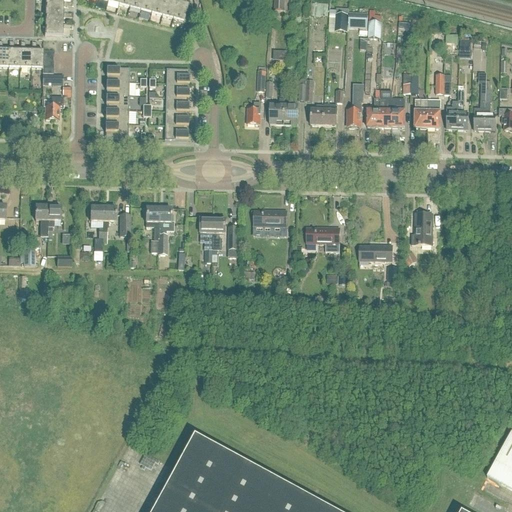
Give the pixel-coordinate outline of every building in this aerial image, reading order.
[(119,0),(118,8),(129,11),(131,0),(119,0)] [(131,0),(129,11),(140,13),(143,0),(131,0)] [(143,0),(140,13),(151,16),(154,0),(143,0)] [(161,0),(154,0),(151,16),(161,19),(166,1),(161,0)] [(170,2),(171,0),(166,0),(166,1),(161,19),(172,22),(177,4),(170,2)] [(177,0),(177,4),(172,22),(183,25),(188,7),(181,5),(182,0),(177,0)] [(274,0),(274,12),(285,13),(285,0),(274,0)] [(45,4),(45,15),(63,16),(63,9),(72,10),(72,5),(63,5),(45,4)] [(328,7),(315,6),(310,4),(309,18),(327,19),(328,7)] [(381,42),(382,25),(381,25),(382,18),(374,18),(375,13),(369,12),(368,41),(381,42)] [(45,15),(44,27),(63,27),(63,20),(72,21),(72,16),(63,16),(45,15)] [(367,32),(368,17),(349,16),(349,31),(367,32)] [(336,17),(335,35),(348,35),(349,18),(336,17)] [(44,27),(44,38),(62,39),(62,31),(71,32),(71,27),(63,27),(44,27)] [(420,27),(412,27),(411,40),(419,40),(420,27)] [(2,41),(1,41),(0,40),(0,70),(8,71),(9,52),(2,52),(2,43),(2,41)] [(471,54),(471,42),(460,42),(460,53),(471,54)] [(8,71),(14,71),(19,71),(20,53),(13,53),(13,44),(9,44),(9,52),(8,71)] [(19,71),(27,71),(31,71),(31,53),(24,53),(25,44),(20,44),(20,53),(19,71)] [(31,71),(42,71),(42,70),(42,65),(43,59),(43,53),(36,53),(36,44),(31,44),(31,53),(31,71)] [(275,63),(283,64),(283,54),(275,54),(275,63)] [(146,77),(146,71),(152,71),(152,67),(140,66),(140,77),(146,77)] [(257,95),(265,95),(266,69),(258,69),(257,95)] [(107,71),(106,85),(129,86),(129,71),(107,71)] [(165,72),(165,86),(188,87),(188,72),(165,72)] [(43,77),(43,83),(43,88),(63,88),(63,77),(54,77),(43,77)] [(444,98),(444,85),(444,78),(436,78),(436,98),(444,98)] [(417,98),(418,87),(418,79),(412,79),(412,87),(410,87),(410,97),(417,98)] [(106,85),(106,99),(129,100),(129,86),(106,85)] [(165,86),(165,100),(188,101),(188,87),(165,86)] [(474,134),(484,134),(485,92),(485,86),(481,86),(480,112),(474,112),(474,134)] [(353,88),(352,113),(348,113),(347,121),(348,121),(348,130),(360,130),(361,106),(364,106),(364,88),(353,88)] [(458,90),(458,105),(457,132),(468,132),(468,117),(463,117),(464,90),(458,90)] [(490,93),(485,92),(484,134),(495,134),(495,118),(490,118),(490,93)] [(367,130),(379,130),(380,103),(379,103),(380,93),(376,93),(376,103),(374,103),(374,114),(367,113),(367,130)] [(106,99),(106,113),(128,114),(129,100),(106,99)] [(60,111),(62,111),(63,100),(51,100),(51,103),(43,103),(43,110),(45,110),(45,123),(58,123),(58,118),(59,118),(60,111)] [(165,100),(164,114),(187,115),(188,101),(165,100)] [(270,128),(283,128),(284,109),(284,105),(285,102),(279,102),(279,109),(270,108),(270,128)] [(379,130),(391,131),(392,114),(392,103),(385,103),(380,103),(379,130)] [(404,103),(399,103),(392,103),(392,114),(391,131),(404,131),(404,103)] [(415,131),(426,132),(427,103),(416,103),(415,131)] [(440,104),(427,103),(426,132),(440,132),(440,104)] [(253,113),(248,112),(247,127),(260,127),(260,106),(254,105),(253,113)] [(284,109),(284,105),(284,109),(283,128),(297,128),(298,109),(284,109)] [(446,132),(457,132),(458,105),(453,105),(452,110),(447,110),(446,132)] [(310,128),(324,129),(325,114),(325,107),(324,107),(324,108),(318,108),(318,113),(311,113),(310,128)] [(336,129),(337,114),(337,108),(325,107),(325,114),(324,129),(336,129)] [(499,118),(502,118),(502,126),(504,126),(504,133),(511,133),(511,112),(499,112),(499,118)] [(106,113),(105,127),(128,128),(128,114),(106,113)] [(164,114),(164,128),(187,129),(187,115),(164,114)] [(128,142),(128,128),(105,127),(105,141),(128,142)] [(187,143),(187,129),(164,128),(164,143),(187,143)] [(464,152),(463,135),(455,136),(456,152),(464,152)] [(41,240),(51,240),(51,235),(43,235),(43,229),(47,229),(48,209),(35,209),(35,223),(41,223),(41,240)] [(60,210),(48,209),(47,229),(43,229),(43,235),(51,235),(51,230),(53,230),(53,224),(60,224),(60,210)] [(90,224),(102,224),(103,224),(103,210),(90,210),(90,224)] [(98,230),(98,235),(107,235),(107,231),(108,231),(108,225),(115,225),(115,210),(103,210),(103,224),(102,224),(102,230),(98,230)] [(157,231),(158,225),(158,211),(145,211),(145,225),(145,231),(153,231),(157,231)] [(157,231),(153,231),(153,237),(162,237),(162,242),(158,241),(158,258),(166,258),(166,237),(166,234),(164,234),(164,225),(170,226),(170,211),(158,211),(158,225),(157,231)] [(269,214),(254,214),(253,230),(286,231),(287,213),(269,213),(269,214)] [(412,238),(411,248),(432,249),(432,239),(433,217),(426,217),(426,214),(417,214),(416,217),(415,217),(415,238),(412,238)] [(120,240),(129,240),(130,218),(120,218),(120,240)] [(205,236),(204,253),(218,253),(218,248),(209,248),(209,243),(214,243),(214,222),(200,222),(200,236),(205,236)] [(226,223),(214,222),(214,243),(209,243),(209,248),(218,248),(218,253),(221,253),(222,242),(219,242),(219,237),(225,237),(226,223)] [(230,241),(228,241),(228,252),(238,252),(239,231),(231,230),(230,241)] [(158,256),(158,258),(158,241),(162,242),(162,237),(153,237),(153,231),(153,244),(150,244),(150,256),(158,256)] [(326,255),(339,255),(340,231),(322,231),(307,231),(306,247),(326,248),(326,255)] [(98,235),(98,241),(102,241),(102,246),(107,246),(107,235),(98,235)] [(375,249),(359,249),(359,265),(392,265),(393,248),(375,248),(375,249)] [(212,253),(205,253),(204,265),(212,266),(212,253)] [(35,254),(19,254),(19,265),(23,265),(23,269),(35,269),(35,254)] [(418,264),(413,255),(404,261),(409,269),(418,264)] [(57,269),(71,270),(71,259),(57,259),(57,269)] [(397,271),(388,271),(387,283),(397,283),(397,271)] [(337,278),(327,278),(327,287),(337,287),(337,278)] [(348,287),(348,279),(339,278),(338,287),(348,287)] [(229,307),(238,307),(238,295),(230,295),(229,307)] [(511,434),(511,435),(488,480),(511,493),(511,434)] [(327,511),(322,509),(308,502),(196,441),(179,472),(179,473),(167,495),(165,498),(157,511),(327,511)]
